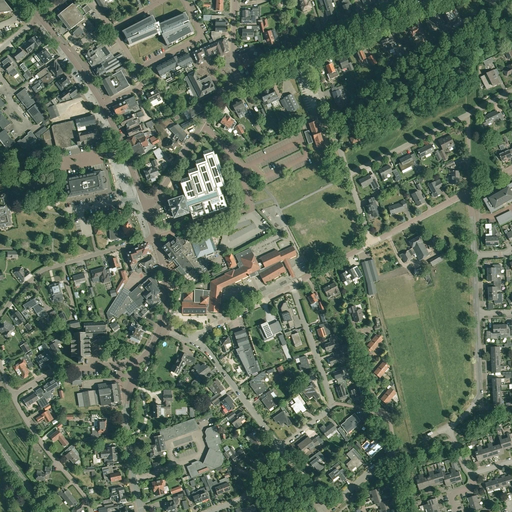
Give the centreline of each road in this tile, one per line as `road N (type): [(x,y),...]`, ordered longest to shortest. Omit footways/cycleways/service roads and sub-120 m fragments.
road 1 (residential): [(201,123),(237,160),(250,204),(154,237)]
road 2 (unclassified): [(0,316),(40,271),(154,237)]
road 3 (tertiary): [(140,511),(126,404),(142,358)]
road 4 (residential): [(91,511),(12,395)]
road 5 (residential): [(142,358),(57,369),(12,395)]
road 6 (tertiary): [(307,55),(433,0)]
road 7 (residential): [(280,446),(194,339)]
road 8 (residential): [(347,176),(466,117)]
road 9 (residential): [(347,176),(307,55)]
road 10 (residential): [(448,426),(479,395),(476,313)]
road 11 (residential): [(332,402),(292,285)]
